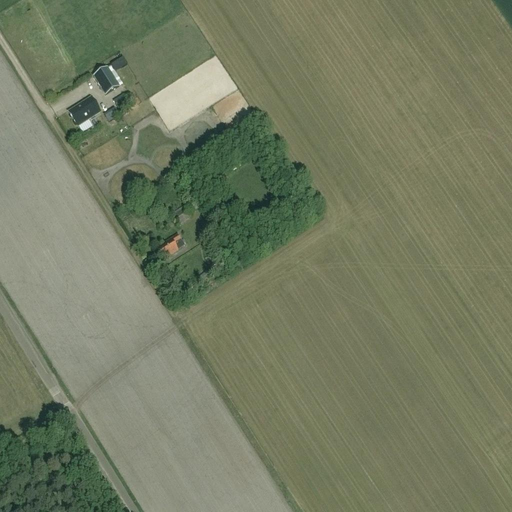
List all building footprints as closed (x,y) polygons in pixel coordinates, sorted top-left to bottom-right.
[(106,95),(120,86),(108,68),(95,77),(106,95)] [(91,99),(86,102),(68,113),(77,127),(99,113),(91,99)] [(104,116),(108,123),(119,116),(115,110),(104,116)] [(126,125),(122,119),(112,125),(117,132),(126,125)] [(118,132),(112,139),(118,144),(124,138),(118,132)] [(217,170),(214,182),(225,185),(228,173),(217,170)] [(201,196),(189,204),(194,212),(206,204),(201,196)] [(180,225),(193,217),(187,208),(175,216),(180,225)] [(157,251),(163,260),(184,246),(177,236),(163,245),(164,246),(157,251)]
